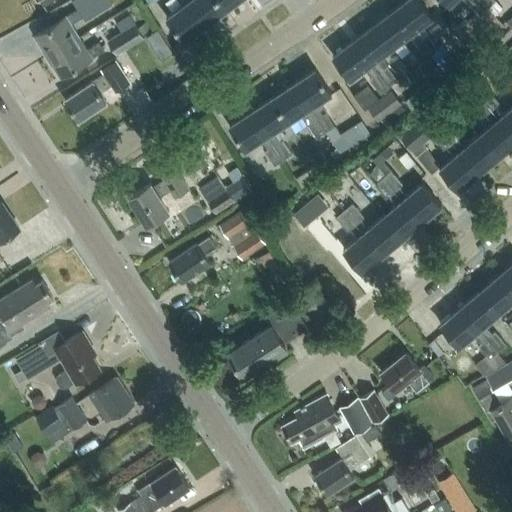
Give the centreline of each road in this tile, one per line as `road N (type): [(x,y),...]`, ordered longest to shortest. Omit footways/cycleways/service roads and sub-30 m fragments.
road 1 (unclassified): [(223,437),(511,202)]
road 2 (unclassified): [(62,187),(338,0)]
road 3 (tertiary): [(223,437),(62,187)]
